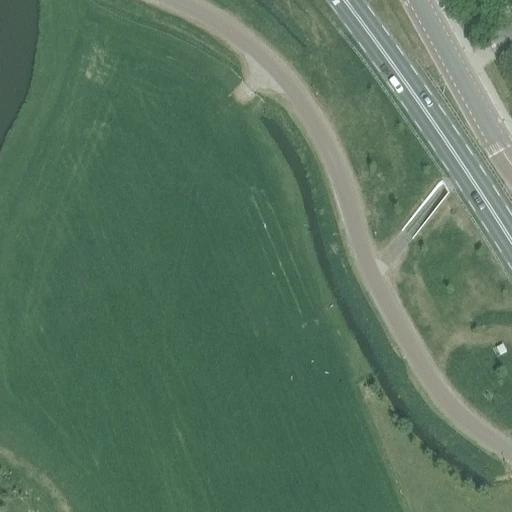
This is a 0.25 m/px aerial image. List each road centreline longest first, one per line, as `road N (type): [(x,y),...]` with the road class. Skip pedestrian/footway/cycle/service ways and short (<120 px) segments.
road 1 (unclassified): [(511,452),(449,403),(422,369),(373,276),(331,156),(284,77),(234,32),(172,0)]
road 2 (primary): [(511,245),(344,0)]
road 3 (tertiary): [(511,170),(416,0)]
